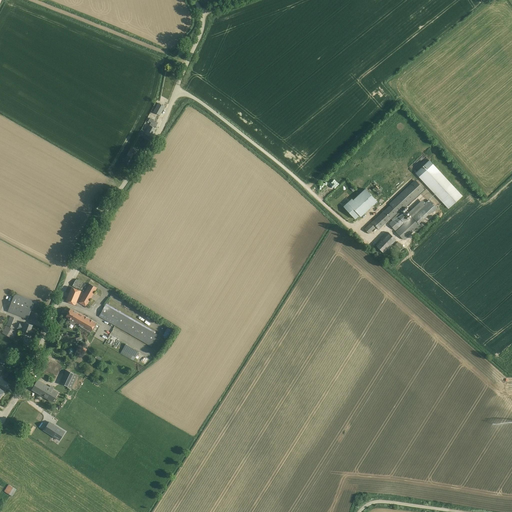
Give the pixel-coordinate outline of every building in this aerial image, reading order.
[(165,107),(158,103),(153,112),(160,116),(165,107)] [(158,123),(150,119),(148,121),(147,124),(150,126),(145,133),(152,137),(156,129),(155,129),(158,123)] [(462,196),(433,164),(419,177),(448,208),(462,196)] [(423,190),(414,181),(389,204),(390,205),(373,221),(364,229),(369,234),(377,227),(378,226),(380,228),(391,218),(393,220),(389,224),(395,231),(403,223),(404,224),(396,232),(403,240),(420,225),(418,223),(430,212),(424,206),(407,221),(399,212),(423,190)] [(376,202),(365,189),(349,204),(348,203),(343,207),(355,220),(359,216),(360,217),(376,202)] [(396,240),(388,233),(376,245),(383,253),(383,252),(385,254),(386,254),(387,254),(388,252),(389,251),(389,250),(393,246),(391,244),(396,240)] [(402,246),(398,242),(393,246),(398,250),(402,246)] [(83,283),(76,279),(72,286),(79,290),(83,283)] [(97,288),(90,284),(80,301),(87,305),(97,288)] [(81,291),(72,287),(66,301),(75,305),(81,291)] [(34,302),(15,294),(8,311),(27,319),(34,302)] [(158,335),(105,305),(99,316),(152,346),(158,335)] [(82,315),(71,309),(66,317),(70,320),(70,321),(70,323),(74,325),(75,324),(76,323),(91,332),(96,323),(83,315),(82,315)] [(14,318),(10,316),(6,326),(2,333),(13,339),(17,332),(10,328),(14,318)] [(33,325),(26,323),(25,326),(19,324),(18,328),(30,333),(33,325)] [(120,353),(133,361),(139,351),(125,344),(120,353)] [(78,376),(66,370),(60,383),(72,389),(78,376)] [(58,392),(38,381),(32,390),(53,402),(58,392)] [(49,422),(44,430),(53,436),(54,434),(61,438),(65,432),(49,422)] [(17,490),(8,484),(4,491),(12,496),(17,490)]
